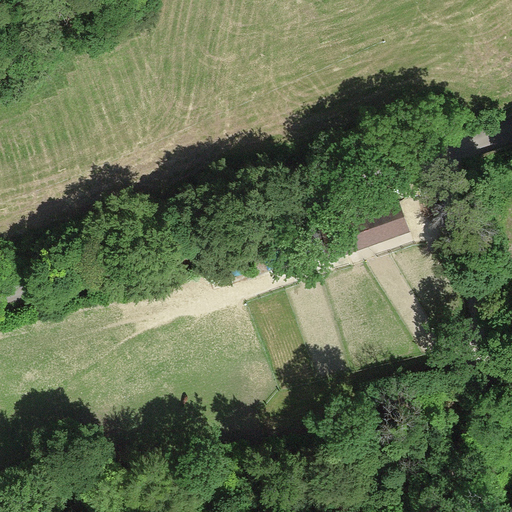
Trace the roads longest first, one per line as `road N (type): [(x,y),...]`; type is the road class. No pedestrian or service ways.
road 1 (unclassified): [(0,296),(173,253),(511,128)]
road 2 (track): [(437,156),(480,320),(482,367),(468,422),(428,511)]
